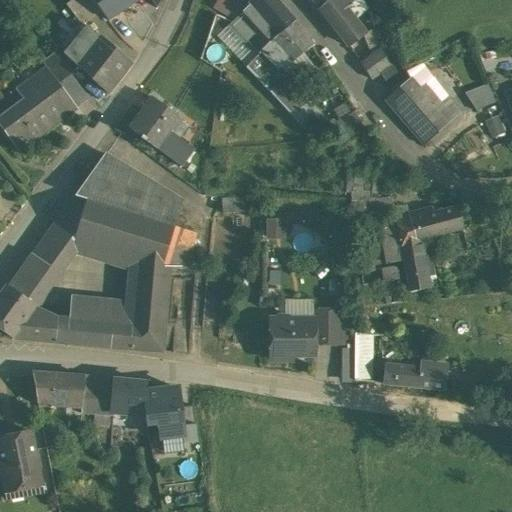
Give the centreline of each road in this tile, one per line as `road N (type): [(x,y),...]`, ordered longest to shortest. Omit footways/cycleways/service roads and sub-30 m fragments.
road 1 (residential): [(511,418),(0,352)]
road 2 (residential): [(177,0),(145,65),(0,257)]
road 3 (residential): [(291,0),(373,112),(435,174),(477,194),(511,187)]
